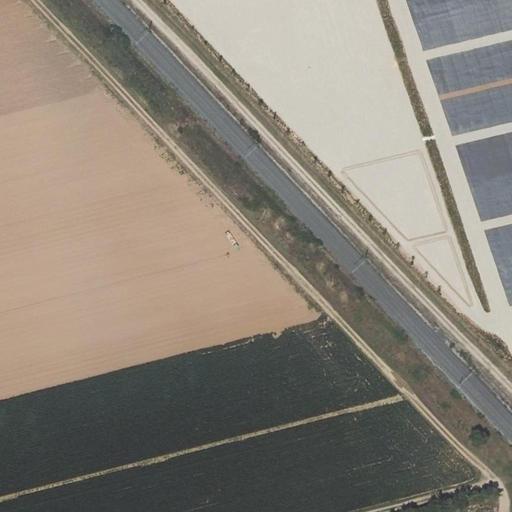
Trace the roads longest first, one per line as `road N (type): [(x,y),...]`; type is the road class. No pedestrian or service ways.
road 1 (track): [(496,484),(32,0)]
road 2 (track): [(511,384),(144,0)]
